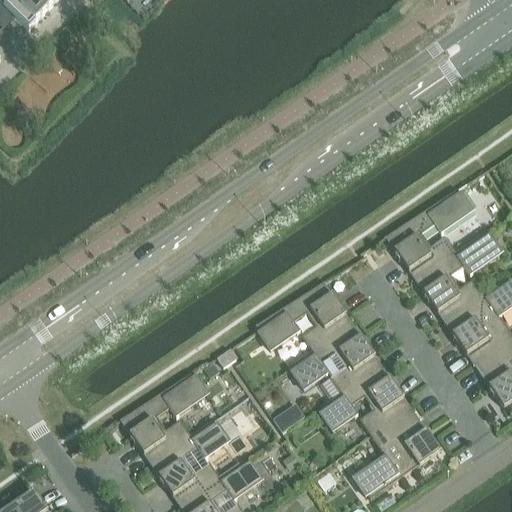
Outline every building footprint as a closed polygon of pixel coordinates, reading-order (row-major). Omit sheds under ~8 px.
[(29,34),(59,2),(57,0),(12,0),(3,10),(29,34)] [(430,252),(421,239),(434,230),(440,239),(443,237),(442,236),(464,221),(453,205),(451,206),(447,201),(383,243),(384,244),(385,243),(415,286),(455,258),(444,242),(430,252)] [(444,328),(484,300),(473,284),(459,293),(450,280),(463,271),(469,280),(472,279),(471,278),(502,256),(492,239),(480,248),(477,243),(455,258),(415,286),(444,328)] [(473,370),(511,342),(511,339),(499,321),(501,320),(500,319),(511,310),(511,290),(510,288),(509,289),(506,285),(484,300),(444,328),(473,370)] [(274,353),(295,337),(296,338),(299,337),(292,328),(305,319),(314,332),(300,341),(311,358),(352,329),(324,288),(325,287),(325,286),(259,328),(264,335),(263,336),(274,353)] [(303,394),(324,379),(325,380),(328,378),(321,369),(334,360),(343,373),(329,383),(340,399),(381,371),(352,329),(311,358),(290,372),(293,377),(291,378),(303,394)] [(505,410),(511,405),(511,370),(510,367),(511,365),(511,342),(473,370),(497,404),(502,412),(504,410),(505,410)] [(236,364),(230,355),(230,354),(229,355),(230,356),(218,364),(217,363),(223,372),(236,364)] [(219,377),(213,369),(204,375),(210,383),(219,377)] [(332,436),(353,421),(354,422),(357,420),(350,411),(363,402),(372,415),(358,425),(370,442),(411,413),(381,371),(340,399),(319,414),(322,419),(320,420),(332,436)] [(165,435),(156,422),(169,413),(175,422),(178,420),(177,419),(199,404),(188,388),(186,389),(183,384),(118,426),(119,427),(120,426),(150,469),(190,441),(179,425),(165,435)] [(295,408),(272,424),(283,439),(306,424),(295,408)] [(370,504),(437,457),(439,455),(434,448),(411,413),(370,442),(383,461),(382,462),(382,463),(355,482),(370,504)] [(179,511),(219,483),(208,467),(207,468),(204,464),(207,462),(206,461),(228,446),(217,430),(215,431),(212,426),(190,441),(150,469),(179,511)] [(298,470),(291,459),(283,465),(289,475),(298,470)] [(179,511),(239,511),(237,509),(232,511),(218,511),(214,505),(227,496),(233,505),(236,504),(235,503),(257,488),(246,471),(244,473),(241,468),(219,483),(179,511)] [(45,511),(44,510),(34,495),(29,498),(24,490),(0,507),(0,511),(45,511)]
